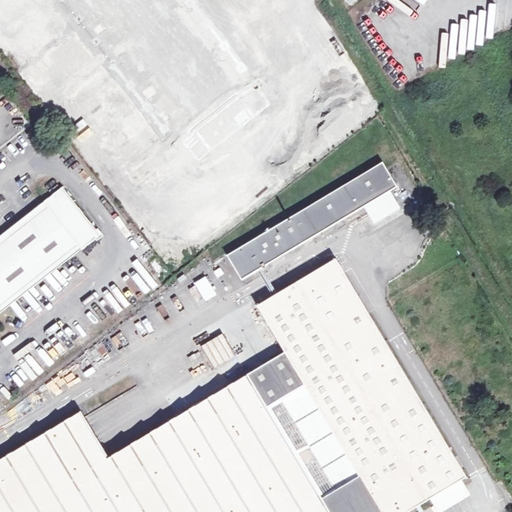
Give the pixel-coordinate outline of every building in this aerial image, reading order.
[(384,163),(228,256),(243,279),(258,270),(264,267),(398,186),(384,163)] [(64,188),(0,238),(0,314),(96,238),(98,240),(105,235),(99,229),(97,231),(64,188)] [(274,297),(259,306),(287,353),(110,459),(82,412),(0,461),(0,511),(408,511),(468,477),(345,272),(343,270),(341,267),(340,264),(338,259),(279,294),(274,297)] [(258,270),(274,297),(279,294),(264,267),(258,270)] [(223,334),(202,346),(216,368),(236,356),(223,334)]
